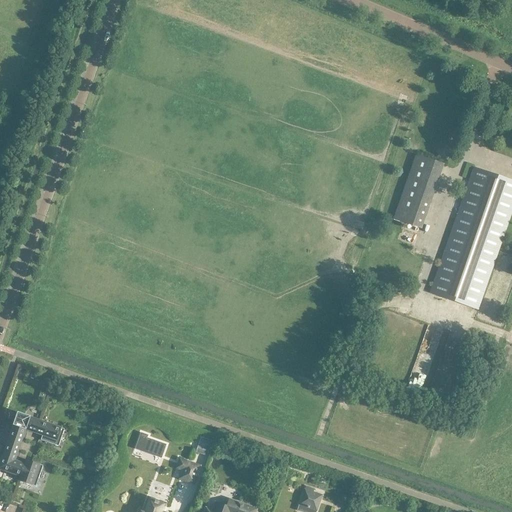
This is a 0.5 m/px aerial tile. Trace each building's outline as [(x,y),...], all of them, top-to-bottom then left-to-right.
[(421,229),(443,165),(416,155),(394,219),(421,229)] [(478,310),(511,212),(511,181),(474,168),(430,293),(478,310)] [(482,358),(477,370),(485,373),(489,361),(482,358)] [(12,425),(13,425),(0,462),(0,469),(15,475),(20,462),(15,461),(26,430),(34,433),(38,420),(30,417),(17,412),(12,425)] [(64,429),(38,420),(34,433),(42,436),(41,440),(58,446),(64,429)] [(133,449),(159,458),(163,445),(144,438),(145,436),(138,433),(133,449)] [(43,466),(26,460),(25,464),(20,462),(15,475),(20,477),(19,481),(32,485),(34,478),(38,480),(43,466)] [(200,467),(187,462),(181,479),(195,483),(200,467)] [(98,476),(90,474),(87,482),(95,484),(98,476)] [(322,495),(305,489),(299,505),(306,507),(307,508),(307,507),(308,508),(309,508),(316,510),(322,495)] [(268,496),(265,501),(271,505),(275,499),(268,496)] [(154,501),(149,499),(146,508),(144,511),(143,511),(140,511),(161,511),(164,504),(158,503),(159,501),(155,500),(154,501)] [(254,511),(256,509),(229,500),(227,507),(216,503),(213,511),(208,509),(205,511),(254,511)]
